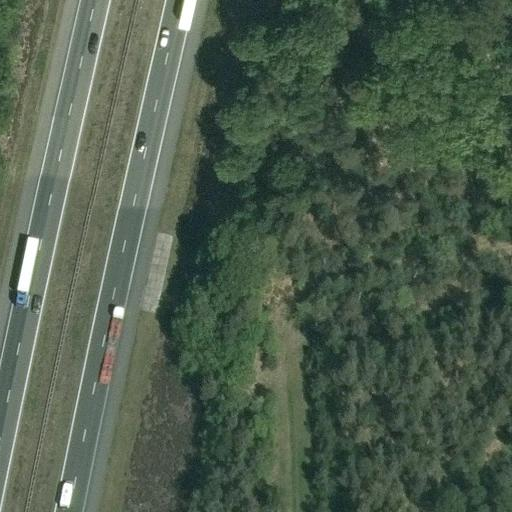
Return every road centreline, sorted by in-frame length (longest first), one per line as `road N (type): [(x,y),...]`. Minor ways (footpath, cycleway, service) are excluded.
road 1 (motorway): [(68,511),(179,0)]
road 2 (track): [(511,245),(308,281),(290,293),(291,511)]
road 3 (motorway): [(94,0),(0,435)]
